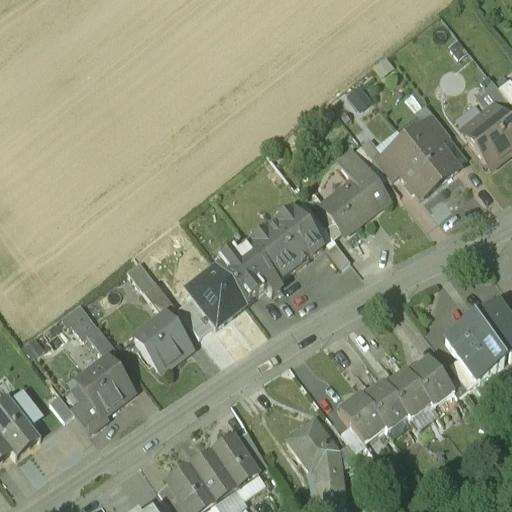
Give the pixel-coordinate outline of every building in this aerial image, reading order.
[(511,91),(508,87),(497,96),(507,109),(511,115),(511,91)] [(491,89),(473,103),(486,120),(492,115),(495,119),(507,109),(497,96),(491,89)] [(486,120),(475,129),(479,134),(466,145),(489,176),(511,158),(511,140),(495,119),(492,115),(486,120)] [(449,144),(432,122),(420,131),(424,136),(426,135),(439,152),(449,144)] [(388,165),(386,167),(399,183),(418,207),(458,176),(439,152),(426,135),(424,136),(388,165)] [(388,165),(384,160),(372,169),(390,191),(399,183),(386,167),(388,165)] [(337,171),(354,194),(346,200),(343,196),(322,212),(321,214),(333,230),(343,241),(365,224),(363,222),(384,206),(385,208),(386,207),(350,161),(337,171)] [(333,230),(321,214),(322,212),(317,206),(306,214),(324,237),(333,230)] [(322,255),(292,217),(246,252),(247,253),(276,290),(322,255)] [(349,270),(334,251),(325,258),(340,277),(349,270)] [(276,290),(247,253),(230,267),(228,265),(215,276),(244,313),(265,296),(270,303),(280,295),(276,290)] [(154,290),(138,270),(126,279),(142,299),(154,290)] [(211,338),(244,313),(215,276),(182,301),(189,310),(211,338)] [(173,315),(154,290),(142,299),(161,325),(163,323),(173,315)] [(211,338),(189,310),(177,319),(199,347),(211,338)] [(79,311),(61,324),(67,332),(70,330),(82,346),(86,344),(97,335),(79,311)] [(511,366),(511,334),(496,312),(444,349),(458,368),(475,393),(511,366)] [(167,328),(137,352),(160,381),(190,358),(167,328)] [(116,359),(97,335),(86,344),(106,367),(116,359)] [(407,383),(407,384),(429,414),(428,414),(431,417),(451,402),(452,401),(438,383),(427,368),(407,383)] [(475,393),(458,368),(448,376),(465,399),(475,393)] [(109,372),(79,395),(102,425),(132,402),(109,372)] [(448,376),(447,376),(438,383),(452,401),(451,402),(455,407),(465,399),(448,376)] [(429,414),(407,384),(407,383),(405,380),(384,396),(406,426),(408,429),(428,414),(429,414)] [(79,395),(77,392),(69,398),(78,410),(69,417),(72,422),(88,442),(105,428),(102,425),(79,395)] [(384,396),(382,392),(362,407),(361,408),(383,438),(385,441),(406,426),(384,396)] [(69,417),(58,403),(48,410),(63,429),(72,422),(69,417)] [(362,407),(359,404),(338,420),(349,436),(362,453),(363,453),(383,438),(361,408),(362,407)] [(8,408),(0,414),(0,447),(10,461),(14,466),(38,447),(8,408)] [(313,428),(286,448),(303,471),(312,465),(319,474),(323,511),(342,511),(337,461),(313,428)] [(362,453),(349,436),(340,443),(354,463),(365,455),(363,453),(362,453)] [(246,440),(233,448),(248,469),(259,462),(246,440)] [(231,445),(209,459),(235,499),(258,484),(248,469),(233,448),(231,445)] [(0,447),(0,468),(10,461),(0,447)] [(216,511),(235,499),(209,459),(187,474),(212,511),(216,511)] [(212,511),(187,474),(165,489),(180,511),(212,511)] [(180,511),(167,492),(157,499),(165,511),(180,511)]
